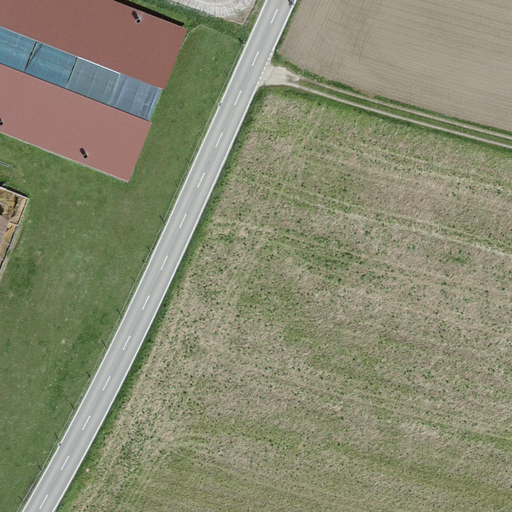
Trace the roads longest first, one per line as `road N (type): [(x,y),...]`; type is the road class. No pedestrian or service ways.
road 1 (tertiary): [(36,511),(128,339),(281,0)]
road 2 (track): [(252,66),(511,142)]
